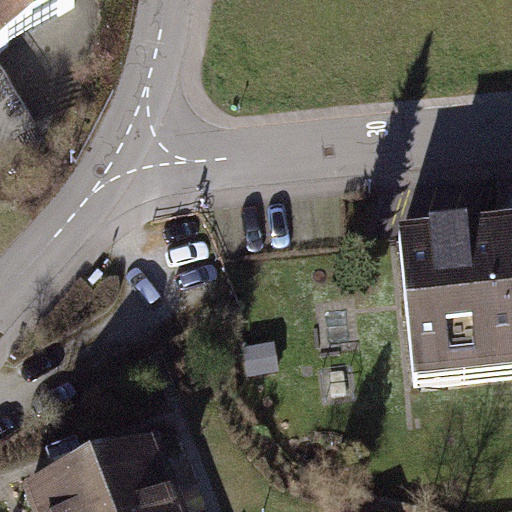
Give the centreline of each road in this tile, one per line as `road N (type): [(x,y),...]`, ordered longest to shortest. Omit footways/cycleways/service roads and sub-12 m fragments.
road 1 (residential): [(511,131),(225,159),(123,152)]
road 2 (residential): [(0,304),(123,152)]
road 3 (residential): [(123,152),(149,92),(167,0)]
